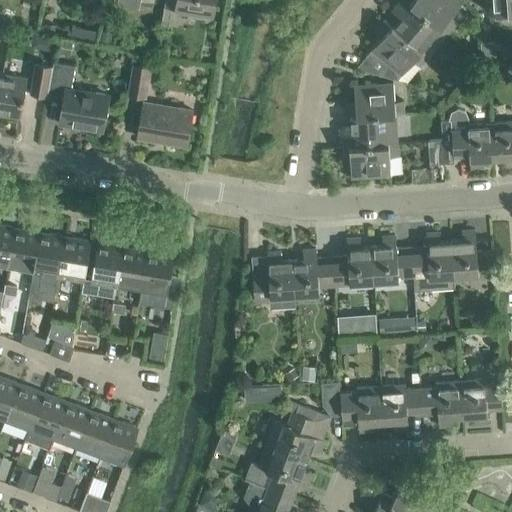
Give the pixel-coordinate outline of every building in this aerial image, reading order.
[(165,0),(161,25),(167,26),(171,7),(212,14),(213,0),(165,0)] [(447,33),(408,0),(400,0),(392,11),(402,19),(395,27),(394,27),(424,52),(435,39),(439,42),(447,33)] [(408,0),(447,33),(455,23),(449,17),(463,0),(408,0)] [(511,0),(488,0),(489,12),(511,10),(511,0)] [(394,27),(395,27),(385,19),(376,29),(383,35),(371,48),(389,63),(380,74),(407,82),(420,66),(420,65),(428,55),(424,52),(394,27)] [(45,23),(44,32),(54,33),(55,25),(45,23)] [(46,37),(45,44),(48,49),(55,50),(57,39),(46,37)] [(494,41),(480,42),(481,57),(495,56),(494,41)] [(103,127),(107,107),(109,94),(71,88),(75,64),(53,60),(53,65),(48,92),(64,95),(59,122),(74,125),(74,122),(103,127)] [(47,95),(48,92),(53,65),(35,62),(30,92),(47,95)] [(145,96),(150,66),(134,64),(129,94),(145,96)] [(0,112),(20,116),(24,90),(27,77),(2,73),(0,87),(0,112)] [(450,75),(446,80),(446,82),(451,86),(456,80),(450,75)] [(393,82),(374,83),(354,84),(355,101),(347,102),(348,116),(352,116),(352,115),(390,113),(404,113),(403,99),(394,100),(393,82)] [(143,101),(137,136),(187,144),(193,109),(143,101)] [(397,142),(397,135),(396,130),(391,130),(390,113),(352,115),(352,116),(352,126),(340,127),(341,146),(397,142)] [(511,120),(492,122),(494,156),(505,156),(506,165),(511,164),(511,120)] [(494,156),(492,122),(467,124),(467,128),(451,129),(454,156),(470,155),(471,167),(484,166),(483,157),(494,156)] [(444,162),(442,138),(430,138),(432,163),(444,162)] [(398,155),(397,142),(341,146),(342,159),(346,159),(347,162),(348,163),(349,163),(351,163),(352,176),(391,173),(390,155),(398,155)] [(0,261),(9,263),(15,229),(0,225),(0,261)] [(34,268),(40,233),(15,229),(9,263),(34,268)] [(495,276),(493,249),(477,250),(475,229),(462,230),(462,239),(451,240),(454,275),(477,273),(477,278),(495,276)] [(454,275),(451,240),(441,240),(440,231),(427,232),(427,245),(412,246),(413,273),(414,273),(415,289),(452,287),(451,275),(454,275)] [(59,272),(65,237),(40,233),(34,268),(43,269),(40,285),(45,286),(43,298),(54,300),(55,291),(58,272),(59,272)] [(413,273),(412,246),(397,247),(396,235),(382,235),(383,244),(371,245),(374,280),(398,279),(398,275),(413,273)] [(84,276),(90,241),(65,237),(59,272),(84,276)] [(374,280),(371,245),(361,246),(360,237),(347,238),(348,254),(332,255),(334,283),(374,280)] [(117,282),(123,247),(98,243),(92,278),(117,282)] [(142,286),(148,251),(123,247),(117,282),(142,286)] [(334,283),(332,255),(317,257),(316,248),(303,249),(303,258),(293,259),(295,294),(319,292),(319,284),(334,283)] [(268,254),(252,255),(254,301),(274,300),(295,298),(295,294),(293,259),(282,259),(281,250),(268,251),(268,254)] [(148,251),(142,286),(139,302),(173,308),(178,274),(170,273),(173,256),(148,251)] [(17,285),(5,283),(4,291),(16,293),(17,285)] [(67,293),(55,291),(54,300),(65,302),(67,293)] [(112,309),(113,302),(101,300),(100,307),(112,309)] [(125,304),(113,302),(112,309),(124,311),(125,304)] [(377,311),(339,314),(340,332),(378,329),(377,311)] [(401,316),(380,317),(381,332),(402,331),(401,316)] [(425,320),(417,321),(417,330),(425,329),(425,320)] [(152,344),(149,361),(162,363),(165,346),(152,344)] [(0,414),(6,417),(19,384),(0,376),(0,414)] [(503,408),(501,380),(485,382),(485,378),(461,379),(463,414),(474,413),(475,422),(488,421),(487,409),(503,408)] [(463,414),(461,379),(436,381),(436,385),(421,386),(423,413),(438,412),(439,425),(453,424),(452,415),(463,414)] [(423,413),(421,386),(405,387),(405,383),(381,385),(383,420),(394,419),(395,428),(408,427),(408,414),(423,413)] [(30,426),(43,393),(19,384),(6,417),(30,426)] [(259,385),(245,386),(246,400),(260,400),(259,385)] [(383,420),(381,385),(356,387),(356,391),(341,391),(343,419),(359,418),(359,430),(373,429),(373,420),(383,420)] [(54,435),(66,402),(43,393),(30,426),(26,437),(50,446),(54,435)] [(322,437),(331,415),(291,400),(288,408),(292,410),(287,424),(283,423),(274,419),(265,442),(307,458),(311,448),(320,451),(324,438),(322,437)] [(78,444),(90,411),(66,402),(54,435),(78,444)] [(101,453),(114,420),(90,411),(78,444),(101,453)] [(125,462),(137,429),(114,420),(101,453),(125,462)] [(304,468),(307,458),(265,442),(257,463),(251,460),(245,477),(250,479),(294,496),(299,481),(307,484),(312,471),(304,468)] [(21,473),(17,484),(31,490),(36,479),(21,473)] [(38,476),(33,491),(50,498),(56,483),(38,476)] [(293,511),(289,510),(294,496),(250,479),(244,495),(258,511),(257,511),(293,511)] [(63,484),(58,496),(69,500),(73,488),(63,484)] [(87,490),(79,510),(85,511),(106,511),(111,499),(87,490)] [(373,511),(424,511),(428,505),(397,490),(393,497),(383,492),(373,511)]
